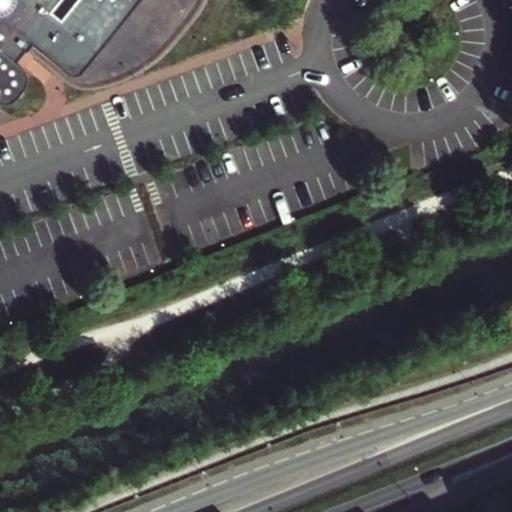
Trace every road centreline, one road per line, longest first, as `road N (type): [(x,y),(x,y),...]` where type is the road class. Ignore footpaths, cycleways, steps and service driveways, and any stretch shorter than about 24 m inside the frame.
road 1 (primary): [(511,392),(178,511)]
road 2 (trunk): [(511,407),(256,511)]
road 3 (trunk): [(345,511),(511,445)]
